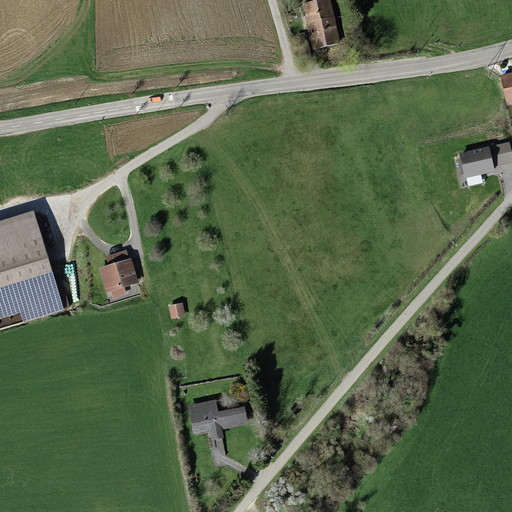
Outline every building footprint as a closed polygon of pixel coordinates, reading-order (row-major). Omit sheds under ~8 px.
[(329,3),(303,9),(313,53),(339,48),(329,3)] [(511,79),(500,82),(506,109),(511,107),(511,79)] [(489,149),(460,156),(464,176),(494,170),(489,149)] [(30,218),(0,227),(0,330),(60,311),(30,218)] [(131,259),(99,268),(106,292),(138,283),(131,259)] [(181,307),(169,310),(172,323),(184,320),(181,307)] [(189,411),(194,436),(243,426),(240,412),(215,417),(213,406),(189,411)]
